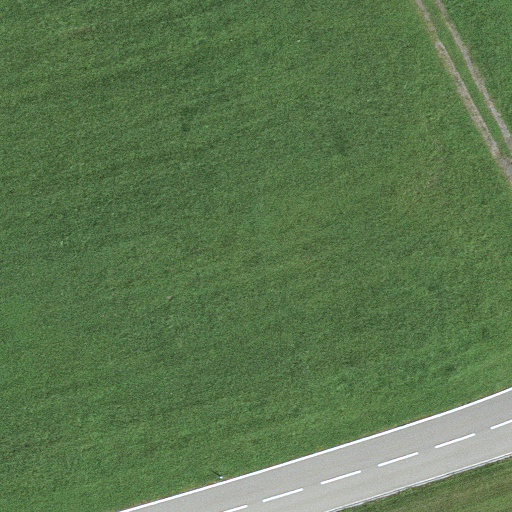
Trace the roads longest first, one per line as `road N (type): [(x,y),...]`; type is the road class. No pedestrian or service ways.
road 1 (tertiary): [(225,511),(511,420)]
road 2 (track): [(511,155),(426,0)]
